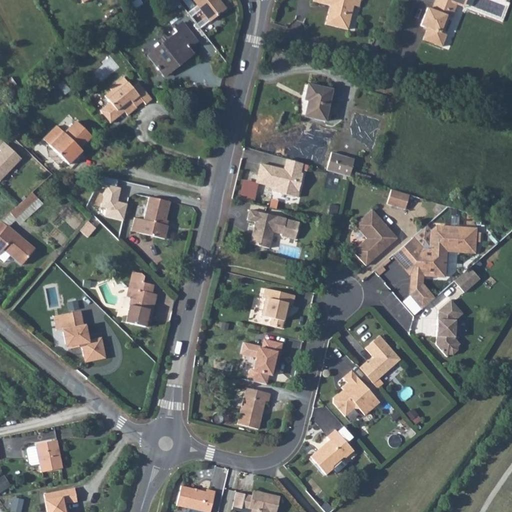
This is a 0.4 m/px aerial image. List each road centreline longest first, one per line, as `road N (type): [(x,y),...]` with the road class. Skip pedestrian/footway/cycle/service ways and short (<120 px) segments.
road 1 (secondary): [(258,0),(165,426)]
road 2 (residential): [(179,450),(257,462),(285,449),(341,297),(377,305),(401,334)]
road 3 (residential): [(0,328),(149,439)]
